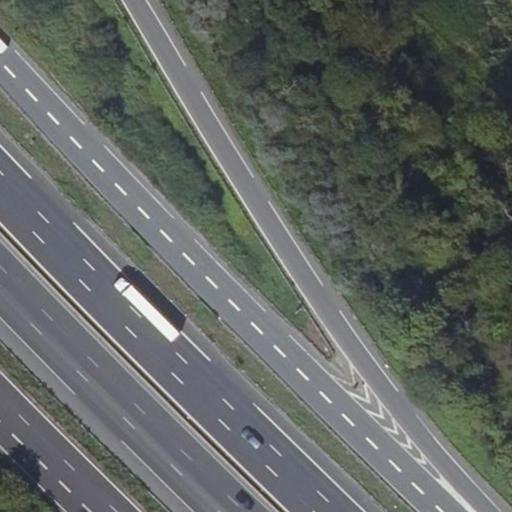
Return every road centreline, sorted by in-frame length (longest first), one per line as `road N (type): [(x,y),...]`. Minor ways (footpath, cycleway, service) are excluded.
road 1 (motorway): [(445,511),(0,59)]
road 2 (motorway): [(496,511),(396,406),(224,151),(135,0)]
road 3 (motorway): [(319,511),(0,191)]
road 4 (motorway): [(0,268),(240,511)]
road 5 (motorway): [(0,408),(102,511)]
